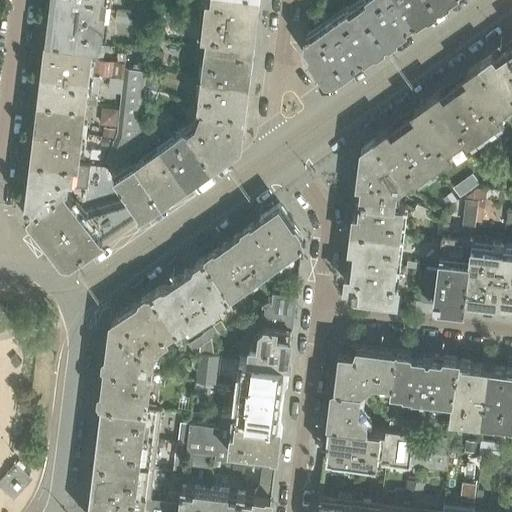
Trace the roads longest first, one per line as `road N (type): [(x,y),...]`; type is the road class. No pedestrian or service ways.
road 1 (residential): [(280,157),(78,298)]
road 2 (residential): [(504,0),(323,127)]
road 3 (residential): [(56,511),(83,312),(78,298)]
road 4 (residential): [(319,310),(295,511)]
road 5 (residential): [(511,333),(319,310)]
road 6 (residential): [(280,157),(329,217),(319,310)]
road 7 (residential): [(0,156),(19,0)]
